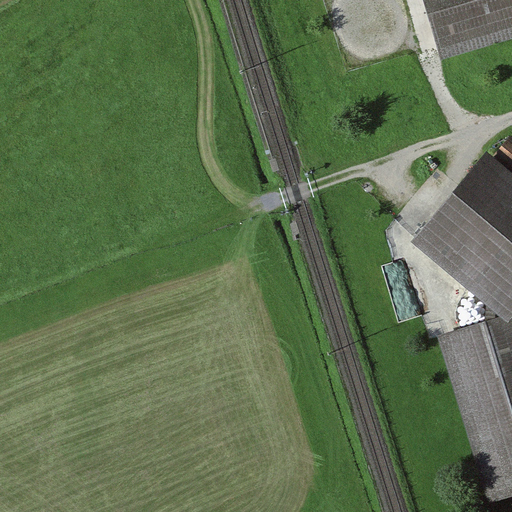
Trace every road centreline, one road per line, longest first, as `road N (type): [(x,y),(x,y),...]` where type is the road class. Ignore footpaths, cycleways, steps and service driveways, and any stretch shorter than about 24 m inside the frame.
road 1 (track): [(511,118),(298,187),(263,206)]
road 2 (track): [(415,0),(430,60),(467,135)]
